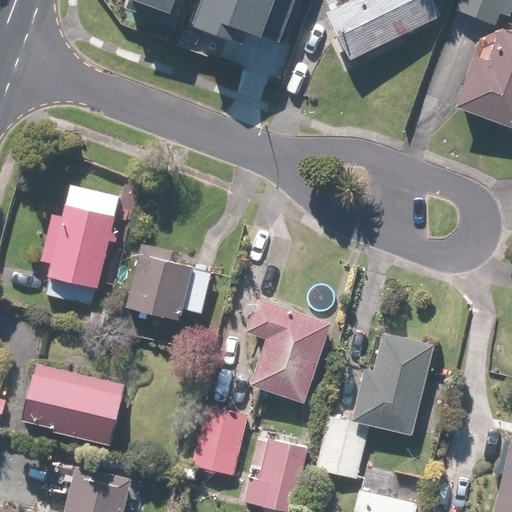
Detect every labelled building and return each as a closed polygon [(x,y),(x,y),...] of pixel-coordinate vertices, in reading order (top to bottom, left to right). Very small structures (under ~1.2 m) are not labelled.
[(126,0),(124,5),(178,26),(187,0),(126,0)] [(202,0),(195,19),(244,36),(247,28),(280,41),(294,0),(202,0)] [(323,15),(348,64),(438,18),(428,0),(344,0),(346,3),(323,15)] [(511,7),(511,0),(458,0),(454,12),(495,27),(500,14),(508,18),(511,7)] [(511,130),(511,35),(497,30),(485,63),(473,59),(454,108),(511,130)] [(90,306),(118,197),(69,185),(61,216),(52,213),(39,261),(49,264),(41,294),(90,306)] [(146,245),(127,307),(180,322),(183,309),(200,314),(212,275),(169,262),(172,253),(146,245)] [(330,326),(258,301),(247,332),(264,338),(247,388),(303,407),(330,326)] [(410,437),(432,346),(383,334),(374,371),(362,368),(349,422),(367,427),(410,437)] [(123,385),(37,363),(22,423),(109,444),(123,385)] [(234,475),(247,416),(203,407),(190,465),(234,475)] [(354,477),(367,427),(349,422),(328,417),(316,468),(354,477)] [(511,511),(511,434),(491,511),(511,511)] [(286,511),(291,511),(306,448),(255,436),(240,501),(286,511)] [(25,511),(0,506),(0,511),(120,511),(128,477),(74,465),(63,511),(25,511)] [(357,489),(351,511),(415,511),(418,504),(357,489)]
